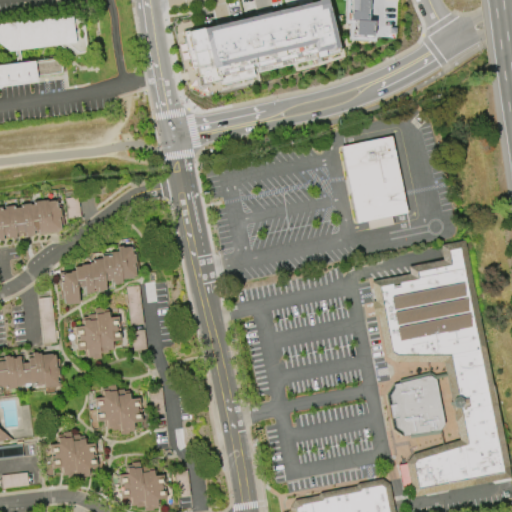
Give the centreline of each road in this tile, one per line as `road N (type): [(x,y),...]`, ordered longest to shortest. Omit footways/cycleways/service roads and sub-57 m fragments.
road 1 (residential): [(164,189),(138,193),(0,288),(49,495),(70,493),(106,511)]
road 2 (tertiary): [(246,511),(194,265)]
road 3 (tertiary): [(168,136),(373,86)]
